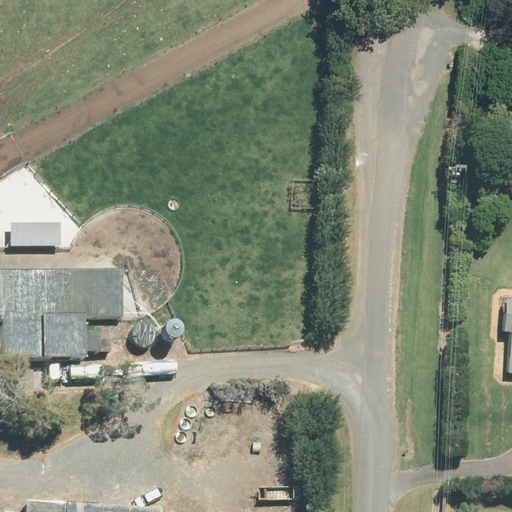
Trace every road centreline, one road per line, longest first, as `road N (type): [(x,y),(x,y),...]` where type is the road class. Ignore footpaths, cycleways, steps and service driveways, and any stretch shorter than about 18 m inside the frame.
road 1 (unclassified): [(369,511),(385,231),(413,25),(402,0)]
road 2 (track): [(0,162),(308,0)]
